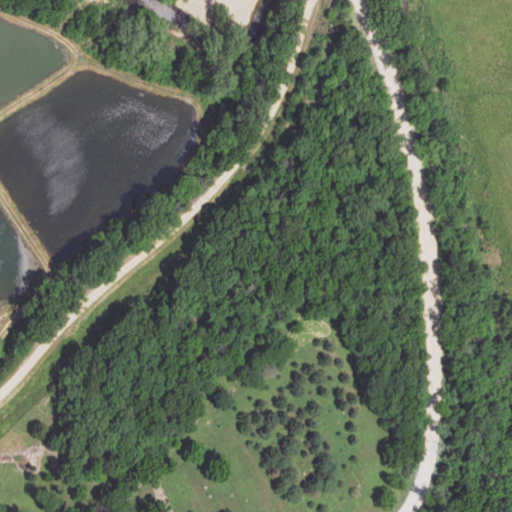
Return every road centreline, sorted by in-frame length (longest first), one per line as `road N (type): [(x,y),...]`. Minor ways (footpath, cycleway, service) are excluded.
road 1 (residential): [(0,392),(157,241),(288,69),(319,0)]
road 2 (residential): [(407,511),(431,459),(445,277),(387,63)]
